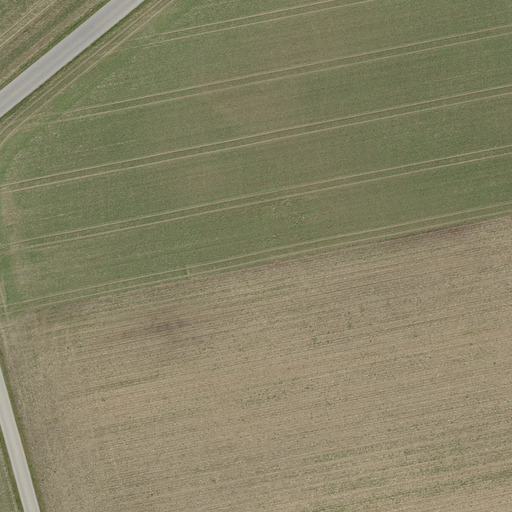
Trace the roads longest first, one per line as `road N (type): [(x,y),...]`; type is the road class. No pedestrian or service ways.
road 1 (unclassified): [(0,110),(126,0)]
road 2 (residential): [(0,377),(36,511)]
